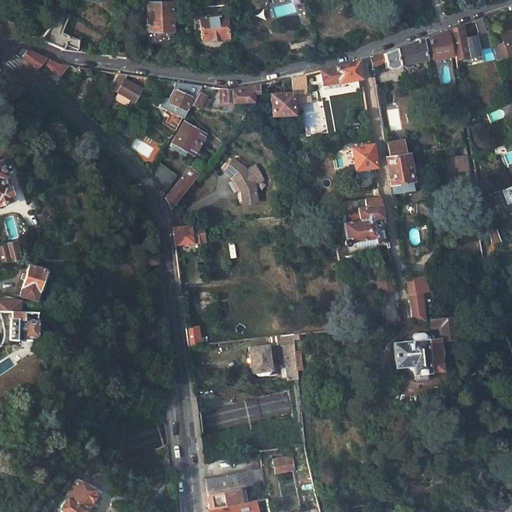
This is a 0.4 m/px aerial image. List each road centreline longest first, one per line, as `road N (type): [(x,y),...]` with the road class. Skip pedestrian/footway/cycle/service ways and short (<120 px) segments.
road 1 (residential): [(0,50),(146,185),(157,210),(175,379)]
road 2 (residential): [(362,51),(228,79),(56,55),(0,28)]
road 3 (residential): [(362,51),(402,312)]
road 4 (residential): [(192,511),(175,379)]
